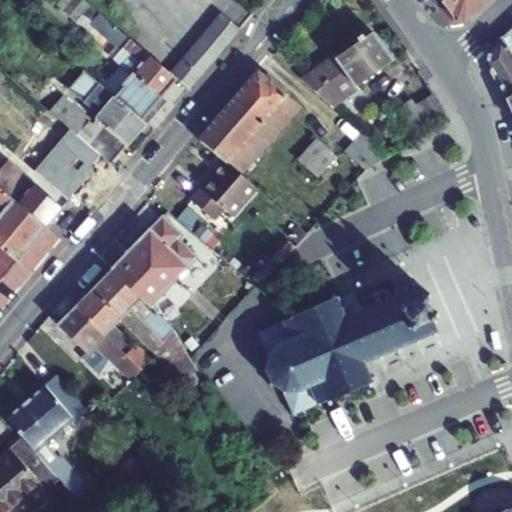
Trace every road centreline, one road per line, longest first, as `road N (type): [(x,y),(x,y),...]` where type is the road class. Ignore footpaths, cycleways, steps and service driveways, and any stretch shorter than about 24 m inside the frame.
road 1 (residential): [(298,0),(0,352)]
road 2 (tertiary): [(444,67),(488,151),(511,266)]
